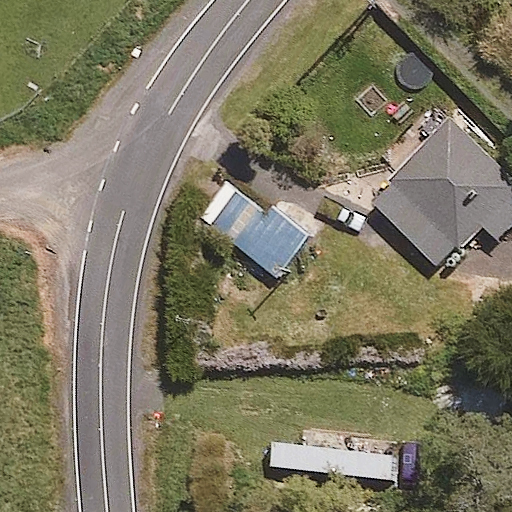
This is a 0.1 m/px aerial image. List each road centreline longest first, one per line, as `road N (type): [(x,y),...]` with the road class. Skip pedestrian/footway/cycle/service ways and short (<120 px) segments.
road 1 (secondary): [(126,197),(105,307),(107,511)]
road 2 (secondary): [(250,0),(171,109),(126,197)]
road 3 (unclassified): [(126,197),(0,187)]
